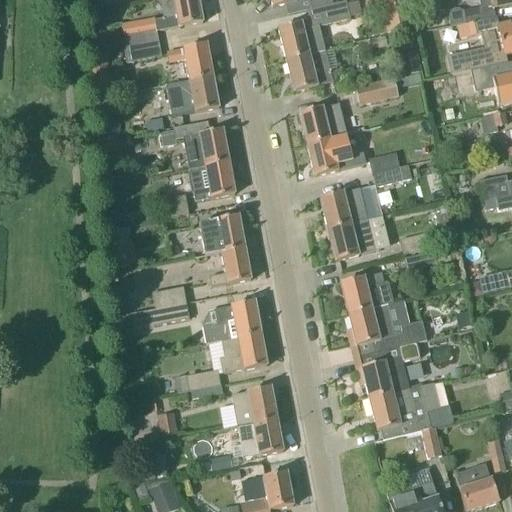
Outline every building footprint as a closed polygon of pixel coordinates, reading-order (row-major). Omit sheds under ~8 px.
[(125,49),(158,43),(156,33),(202,25),(197,0),(161,0),(165,19),(153,22),(152,20),(121,25),(125,49)] [(330,0),(269,0),(272,10),(308,1),(311,11),(331,5),(330,0)] [(403,0),(378,0),(386,34),(410,29),(403,0)] [(464,25),(494,19),(492,11),(511,6),(511,0),(478,0),(480,9),(461,13),(464,25)] [(277,31),(285,62),(324,53),(318,28),(349,21),(345,4),(332,7),(331,5),(311,11),(304,13),(307,24),(277,31)] [(511,28),(510,29),(509,25),(496,29),(494,19),(464,25),(467,38),(479,35),(482,51),(450,58),(454,76),(458,75),(505,65),(504,57),(511,55),(511,28)] [(158,43),(125,49),(126,50),(123,51),(126,65),(161,58),(158,43)] [(183,61),(187,81),(212,77),(206,46),(166,54),(167,64),(183,61)] [(332,85),(324,53),(285,62),(293,94),(332,85)] [(92,98),(109,95),(106,55),(89,56),(92,98)] [(406,76),(419,74),(416,57),(403,60),(406,76)] [(511,76),(508,77),(505,65),(458,75),(461,88),(459,89),(461,96),(493,89),(497,107),(504,106),(506,114),(511,112),(511,76)] [(212,77),(187,81),(191,104),(175,106),(177,118),(218,111),(212,77)] [(358,108),(397,99),(393,81),(354,90),(358,108)] [(306,147),(330,141),(345,137),(337,106),(298,116),(306,147)] [(480,120),(483,136),(497,133),(496,129),(507,126),(504,114),(480,120)] [(111,126),(94,129),(95,145),(120,140),(119,125),(111,126)] [(175,147),(173,132),(159,135),(162,149),(175,147)] [(181,139),(183,150),(188,171),(228,164),(222,132),(181,139)] [(358,157),(350,159),(335,163),(330,141),(306,147),(314,179),(353,170),(361,168),(358,157)] [(395,156),(368,162),(371,176),(407,167),(430,161),(427,148),(426,145),(394,153),(395,156)] [(188,171),(192,192),(194,203),(234,196),(228,164),(188,171)] [(407,167),(371,176),(375,190),(411,182),(407,167)] [(97,170),(98,186),(99,189),(113,187),(112,169),(97,170)] [(485,199),(485,201),(511,195),(511,182),(506,183),(505,178),(482,183),(482,185),(479,186),(482,199),(485,199)] [(319,200),(327,232),(366,223),(358,191),(319,200)] [(511,195),(485,201),(486,201),(483,202),(485,210),(488,209),(489,212),(497,210),(497,213),(511,210),(511,195)] [(185,198),(159,203),(162,220),(188,216),(185,198)] [(121,210),(116,211),(105,213),(101,214),(102,228),(123,225),(121,210)] [(198,225),(200,236),(204,258),(219,255),(219,254),(244,250),(238,218),(198,225)] [(366,223),(327,232),(334,264),(373,254),(366,223)] [(436,249),(432,234),(398,243),(402,258),(436,249)] [(219,254),(219,255),(223,276),(208,278),(210,289),(250,282),(244,250),(219,254)] [(447,250),(403,261),(406,274),(436,267),(436,266),(450,263),(450,261),(455,260),(452,250),(447,251),(447,250)] [(348,317),(380,309),(374,288),(381,286),(378,276),(340,285),(348,317)] [(480,282),(466,286),(469,300),(483,297),(483,295),(480,282)] [(152,296),(154,309),(185,304),(182,290),(152,296)] [(348,317),(351,332),(355,349),(371,345),(373,355),(415,345),(426,343),(421,324),(409,327),(403,303),(380,309),(348,317)] [(185,304),(154,309),(155,312),(132,316),(135,331),(188,321),(185,304)] [(207,345),(260,336),(254,304),(214,311),(216,324),(200,327),(203,345),(207,345)] [(176,397),(190,395),(220,389),(218,376),(221,376),(222,376),(266,368),(260,336),(207,345),(212,374),(173,381),(176,397)] [(360,370),(365,387),(368,401),(408,392),(401,364),(419,360),(415,345),(373,355),(376,366),(360,370)] [(408,392),(368,401),(379,444),(420,434),(434,430),(433,429),(452,424),(448,409),(439,411),(433,387),(408,393),(408,392)] [(220,389),(190,395),(191,402),(221,396),(220,389)] [(230,397),(236,429),(276,421),(270,390),(230,397)] [(498,395),(502,413),(511,410),(511,397),(511,392),(498,395)] [(160,417),(162,435),(179,434),(177,415),(160,417)] [(236,429),(226,431),(230,451),(232,460),(241,459),(242,461),(282,454),(276,421),(236,429)] [(440,457),(434,430),(420,434),(427,460),(440,457)] [(498,442),(486,445),(493,477),(505,474),(498,442)] [(486,466),(465,473),(453,477),(464,511),(475,511),(498,505),(491,481),(486,466)] [(269,511),(292,508),(286,475),(240,483),(243,505),(240,505),(240,511),(269,511)] [(147,491),(155,511),(164,511),(178,507),(168,483),(147,491)] [(402,499),(388,504),(390,511),(441,511),(437,500),(432,484),(400,495),(402,499)]
